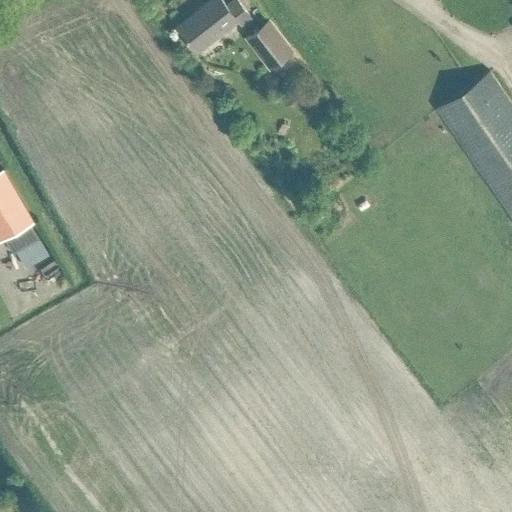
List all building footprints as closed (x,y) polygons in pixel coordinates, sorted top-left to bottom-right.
[(240,22),(250,14),(238,0),(229,0),(226,3),(223,0),(205,0),(176,23),(196,50),(237,18),(240,22)] [(475,0),(480,10),(499,0),(475,0)] [(289,44),(266,14),(243,32),(266,62),(289,44)] [(217,40),(227,47),(234,35),(224,29),(217,40)] [(436,106),(511,216),(511,102),(489,69),(436,106)] [(271,106),(268,117),(284,121),(287,111),(271,106)] [(0,169),(0,237),(0,238),(35,218),(5,166),(0,169)]
